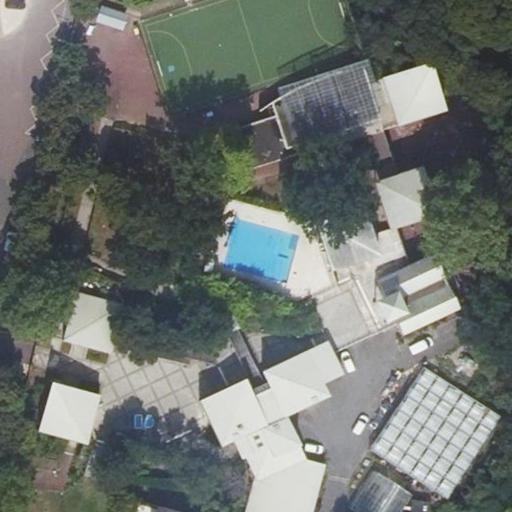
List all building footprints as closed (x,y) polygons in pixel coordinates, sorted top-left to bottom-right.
[(98,12),(94,24),(118,32),(122,21),(98,12)] [(386,107),(393,130),(440,116),(425,69),(364,87),(359,68),(354,70),(348,72),(342,73),(337,75),(331,77),(326,79),(320,81),(315,83),(310,85),(304,87),(299,90),(294,92),(288,95),(283,98),(278,100),(273,103),(268,106),(271,119),(234,132),(248,173),(297,157),(294,150),(377,124),(373,112),(386,107)] [(381,135),(393,130),(386,107),(373,112),(377,124),(381,135)] [(412,128),(411,160),(439,160),(440,129),(412,128)] [(368,176),(378,208),(400,202),(393,178),(391,170),(368,176)] [(400,202),(378,208),(377,208),(384,234),(392,231),(432,219),(417,172),(393,178),(400,202)] [(232,441),(250,477),(268,480),(310,485),(315,467),(301,463),(280,419),(323,399),(317,386),(338,376),(329,356),(392,328),(400,347),(457,321),(448,301),(445,303),(442,296),(433,278),(424,260),(404,268),(392,231),(384,234),(368,239),(360,212),(310,227),(331,288),(303,302),(323,344),(258,375),(264,391),(261,393),(257,394),(252,397),(251,397),(247,399),(239,383),(195,404),(216,448),(232,441)] [(433,278),(442,296),(451,292),(442,274),(433,278)] [(72,294),(59,341),(107,354),(120,307),(72,294)] [(216,325),(251,397),(252,397),(257,394),(261,393),(228,319),(223,322),(216,325)] [(444,356),(459,376),(471,366),(456,346),(444,356)] [(365,453),(442,502),(495,421),(419,371),(365,453)] [(40,431),(39,433),(83,445),(96,397),(47,384),(35,426),(40,431)] [(387,468),(378,483),(403,499),(412,484),(387,468)] [(252,483),(249,494),(266,497),(270,497),(306,501),(310,485),(268,480),(250,477),(252,483)] [(266,497),(249,494),(244,511),(303,511),(306,501),(270,497),(266,497)] [(133,497),(128,511),(173,511),(155,507),(156,504),(133,497)] [(424,511),(425,506),(407,503),(405,511),(424,511)]
